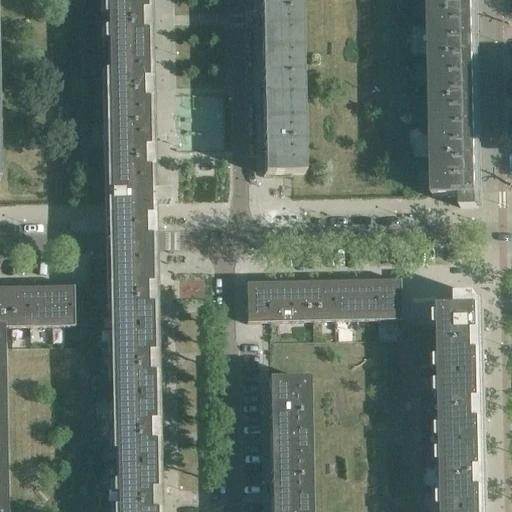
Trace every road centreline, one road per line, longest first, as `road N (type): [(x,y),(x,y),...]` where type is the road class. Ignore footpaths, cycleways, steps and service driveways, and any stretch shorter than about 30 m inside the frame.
road 1 (residential): [(218,511),(220,240)]
road 2 (residential): [(245,239),(432,241),(511,253)]
road 3 (residential): [(237,0),(245,239)]
road 4 (residential): [(0,244),(220,240)]
